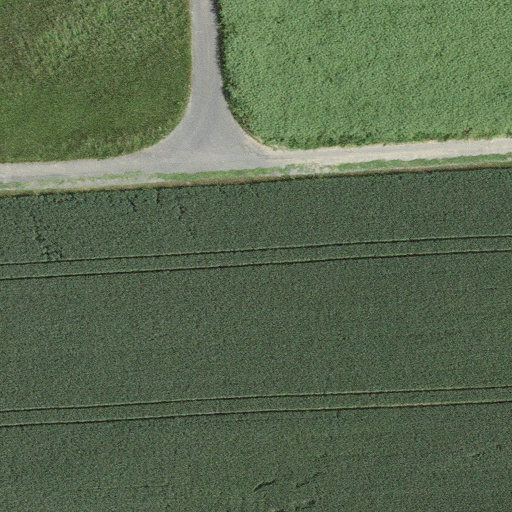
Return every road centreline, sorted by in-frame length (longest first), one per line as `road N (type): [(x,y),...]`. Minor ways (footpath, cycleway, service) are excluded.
road 1 (track): [(511,143),(0,170)]
road 2 (track): [(217,158),(207,0)]
